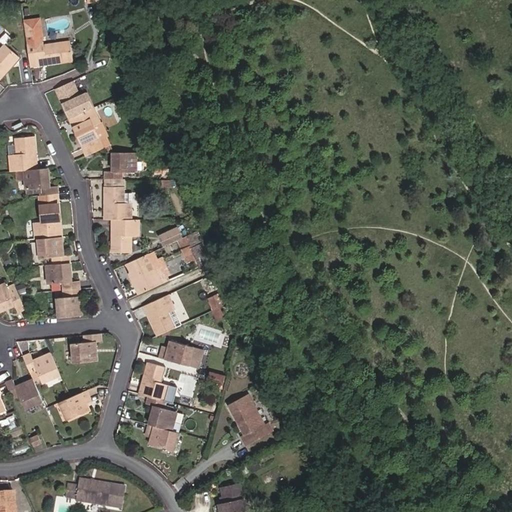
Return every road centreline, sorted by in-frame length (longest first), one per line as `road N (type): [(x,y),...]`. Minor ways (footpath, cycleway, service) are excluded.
road 1 (residential): [(0,116),(28,110),(47,122),(81,202),(86,249)]
road 2 (residential): [(101,451),(130,338),(117,316)]
